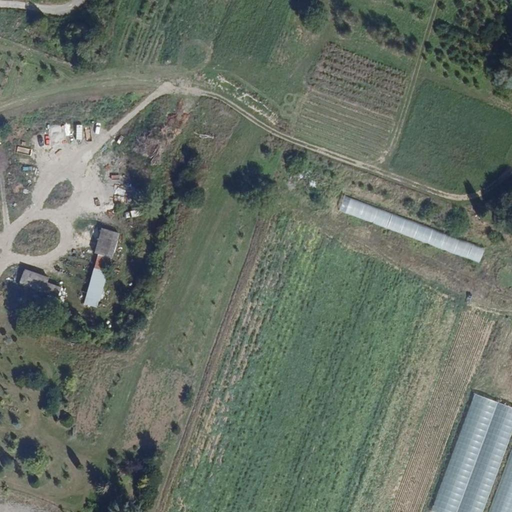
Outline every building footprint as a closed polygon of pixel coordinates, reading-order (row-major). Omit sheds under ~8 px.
[(339,215),(482,260),(487,245),(343,200),(339,215)] [(118,236),(101,228),(95,256),(113,259),(118,236)] [(24,269),(19,286),(60,300),(64,288),(49,283),(51,278),(24,269)] [(432,511),(485,511),(511,433),(511,406),(473,394),(432,511)] [(511,511),(511,448),(490,511),(511,511)]
